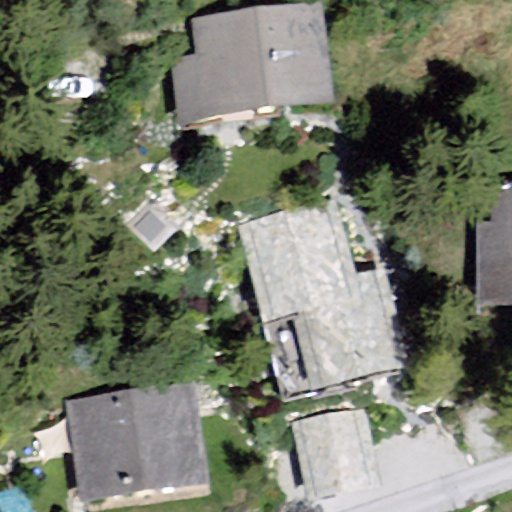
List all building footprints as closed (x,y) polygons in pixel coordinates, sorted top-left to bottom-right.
[(345,128),(333,23),(165,42),(177,147),(345,128)] [(511,326),(511,196),(481,197),(480,326),(511,326)] [(334,205),(239,227),(283,416),(412,386),(386,273),(351,281),(334,205)] [(81,511),(174,511),(202,508),(186,398),(67,415),(81,511)] [(364,408),(285,426),(304,511),(383,492),(364,408)]
